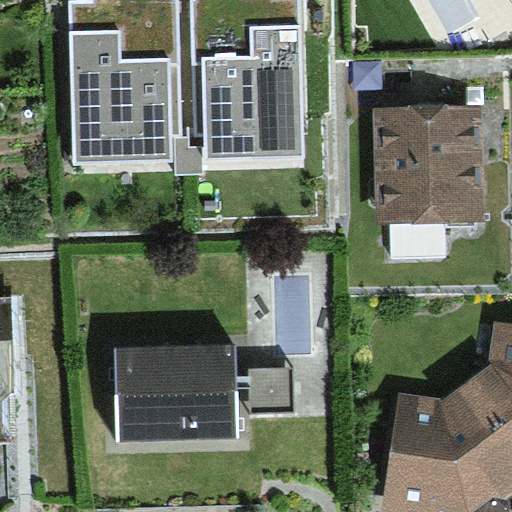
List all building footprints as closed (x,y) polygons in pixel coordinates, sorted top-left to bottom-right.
[(92,0),(93,6),(72,7),(77,171),(177,167),(177,140),(185,140),(182,0),(92,0)] [(278,1),(277,0),(193,0),(198,139),(209,139),(210,161),(306,159),(299,2),(278,1)] [(487,226),(486,111),(431,112),(371,113),(373,228),(487,226)] [(177,167),(177,178),(204,178),(204,149),(191,149),(191,140),(185,140),(177,140),(177,167)] [(13,305),(0,305),(0,439),(5,439),(3,401),(18,401),(13,305)] [(511,333),(499,332),(493,380),(453,406),(399,400),(393,454),(387,511),(483,511),(511,490),(511,333)] [(237,351),(118,355),(121,452),(240,448),(239,419),(238,384),(237,351)] [(295,372),(249,372),(249,384),(238,384),(239,419),(295,420),(295,372)]
